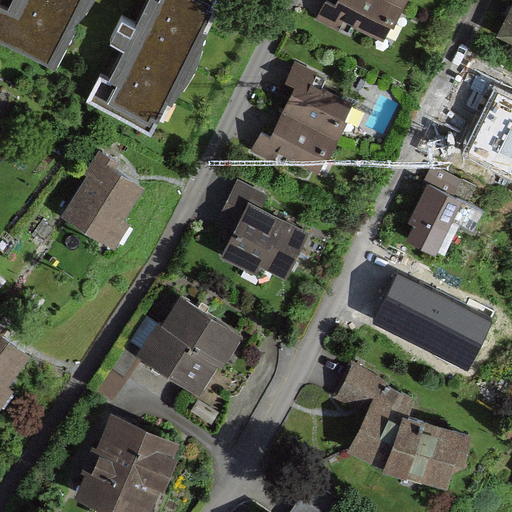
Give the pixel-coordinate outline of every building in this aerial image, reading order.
[(0,8),(0,44),(48,69),(82,0),(12,0),(6,12),(0,8)] [(94,74),(81,100),(145,132),(153,116),(158,119),(212,15),(208,13),(214,0),(144,0),(134,20),(122,14),(107,41),(119,47),(102,78),(94,74)] [(325,0),(317,17),(340,29),(345,21),(382,40),(400,6),(387,0),(333,0),(332,3),(325,0)] [(511,0),(510,0),(495,33),(511,40),(511,0)] [(293,81),(278,110),(332,138),(351,103),(313,83),(318,74),(294,61),(286,78),(293,81)] [(470,135),(464,132),(454,152),(483,167),(489,154),(500,160),(511,137),(511,88),(480,72),(465,101),(483,110),(470,135)] [(250,149),(273,161),(277,153),(315,172),(332,138),(278,110),(265,135),(258,132),(250,149)] [(57,215),(106,247),(122,222),(116,218),(136,187),(108,169),(113,160),(95,149),(79,172),(83,174),(57,215)] [(218,222),(231,228),(219,253),(250,269),(253,261),(279,274),(302,228),(257,204),(262,195),(238,183),(218,222)] [(480,211),(424,183),(407,217),(412,219),(404,234),(436,251),(451,221),(470,230),(480,211)] [(493,319),(398,273),(373,324),(468,372),(493,319)] [(216,363),(237,333),(180,294),(159,324),(213,361),(216,363)] [(0,401),(3,403),(17,384),(10,379),(29,352),(15,342),(22,333),(8,323),(11,318),(0,310),(0,401)] [(192,391),(213,361),(159,324),(156,321),(135,351),(192,391)] [(468,435),(410,418),(411,399),(385,385),(387,382),(348,362),(332,395),(360,409),(344,449),(378,464),(376,468),(400,477),(399,482),(422,490),(425,484),(444,488),(445,477),(464,465),(462,460),(468,435)] [(172,438),(107,414),(80,488),(144,511),(172,438)]
